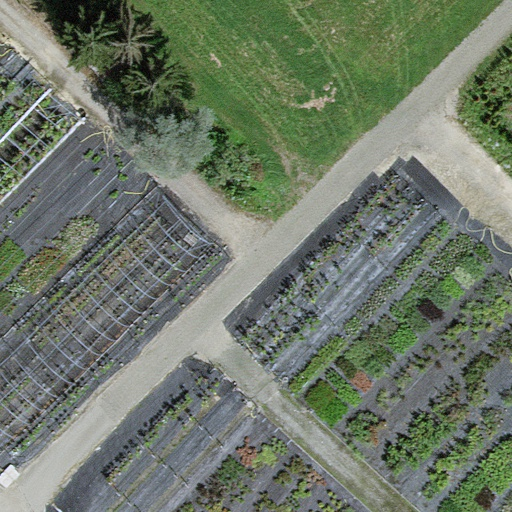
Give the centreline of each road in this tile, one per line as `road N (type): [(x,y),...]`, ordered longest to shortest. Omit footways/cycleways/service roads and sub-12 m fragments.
road 1 (track): [(511,5),(400,108),(15,511)]
road 2 (track): [(511,212),(400,108)]
